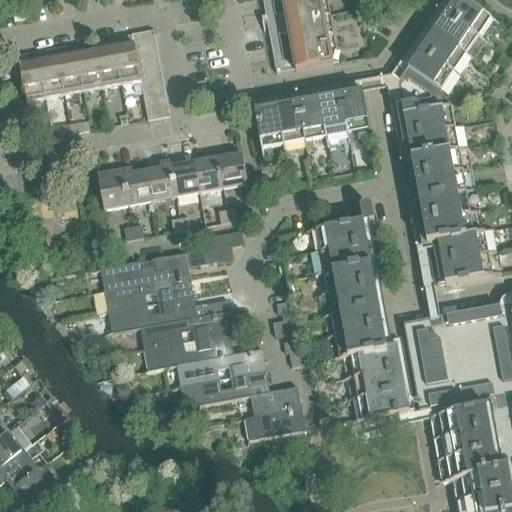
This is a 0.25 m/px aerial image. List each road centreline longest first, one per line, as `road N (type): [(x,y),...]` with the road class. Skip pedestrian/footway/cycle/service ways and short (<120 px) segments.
road 1 (residential): [(263,338),(248,259),(285,205),(394,189)]
road 2 (residential): [(511,285),(410,305),(394,189)]
road 3 (residential): [(187,128),(1,162),(0,152)]
road 4 (residential): [(0,43),(165,12)]
road 5 (residential): [(246,96),(231,0),(165,12)]
